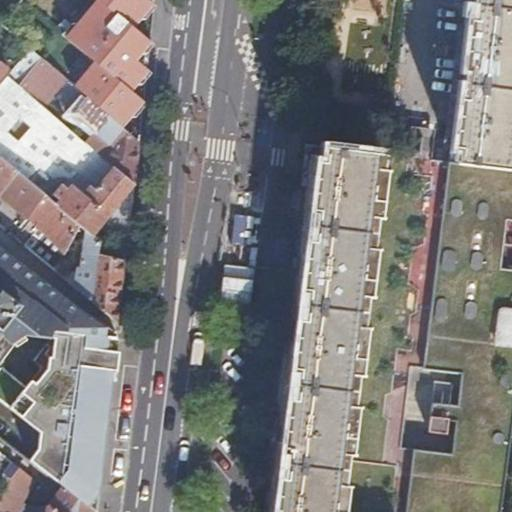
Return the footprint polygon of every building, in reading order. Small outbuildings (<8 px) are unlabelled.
[(148,0),(96,0),(64,37),(95,62),(74,86),(88,98),(123,127),(144,102),(132,94),(147,75),(134,63),(150,43),(135,30),(155,5),(148,0)] [(321,150),(319,150),(318,161),(312,206),(308,238),(302,289),(298,318),(292,368),(291,380),(289,394),(283,445),(279,477),(274,511),(499,511),(510,420),(511,406),(511,170),(509,171),(511,141),(511,0),(474,0),(472,18),(466,65),(462,96),(457,144),(454,163),(426,160),(401,156),(381,154),(381,158),(321,150)] [(150,43),(155,5),(135,30),(150,43)] [(461,64),(466,65),(472,18),(467,17),(461,64)] [(24,57),(30,49),(19,40),(13,47),(24,57)] [(147,75),(150,43),(134,63),(147,75)] [(17,87),(41,58),(30,49),(24,57),(11,72),(6,78),(17,87)] [(44,109),(67,80),(41,58),(17,87),(44,109)] [(0,85),(6,78),(11,72),(0,62),(0,85)] [(144,102),(147,75),(132,94),(144,102)] [(0,85),(0,156),(5,160),(46,111),(44,109),(17,87),(6,78),(0,85)] [(451,143),(457,144),(462,96),(457,95),(451,143)] [(134,185),(139,141),(123,127),(88,98),(74,114),(96,133),(86,145),(134,185)] [(140,133),(144,102),(123,127),(139,141),(140,133)] [(86,145),(46,111),(5,160),(84,226),(87,229),(101,241),(125,260),(126,244),(116,242),(97,232),(99,228),(127,240),(130,216),(134,185),(86,145)] [(404,131),(401,156),(426,160),(430,134),(404,131)] [(0,156),(0,192),(67,253),(84,226),(5,160),(0,156)] [(307,206),(312,206),(318,161),(313,160),(307,206)] [(100,254),(101,241),(87,229),(80,267),(78,267),(73,287),(117,322),(125,260),(100,254)] [(297,288),(302,289),(308,238),(303,237),(297,288)] [(0,335),(9,343),(12,346),(45,372),(37,383),(32,379),(25,388),(9,407),(39,432),(38,450),(28,462),(61,489),(62,487),(84,503),(92,491),(101,424),(105,425),(117,334),(87,315),(0,246),(0,335)] [(287,367),(292,368),(298,318),(294,317),(287,367)] [(0,363),(12,346),(9,343),(0,335),(0,363)] [(0,399),(9,407),(25,388),(0,367),(0,399)] [(278,444),(283,445),(289,394),(284,394),(278,444)] [(5,473),(12,478),(19,467),(13,463),(5,473)] [(57,511),(49,506),(47,511),(17,511),(38,481),(19,467),(12,478),(0,497),(0,511),(57,511)] [(269,511),(274,511),(279,477),(273,476),(269,511)] [(49,506),(57,511),(94,511),(95,511),(84,503),(62,487),(61,489),(60,491),(49,506)]
